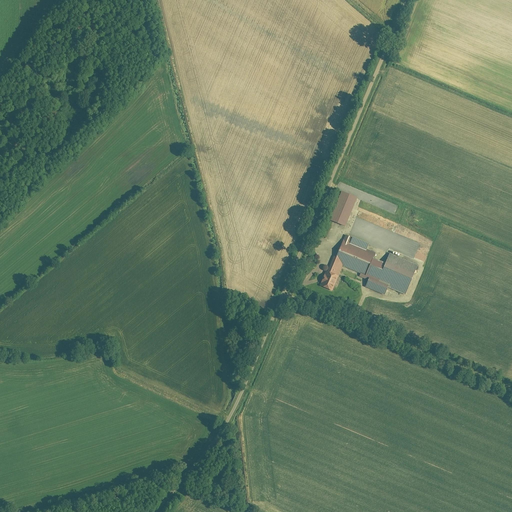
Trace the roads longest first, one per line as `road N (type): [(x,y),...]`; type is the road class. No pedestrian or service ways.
road 1 (residential): [(150,511),(230,416),(402,0)]
road 2 (track): [(282,294),(511,389)]
